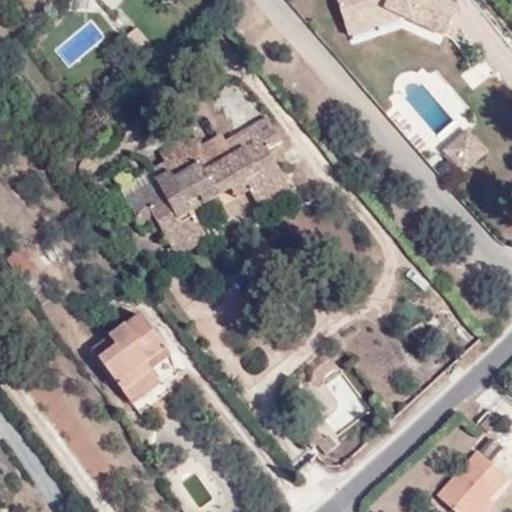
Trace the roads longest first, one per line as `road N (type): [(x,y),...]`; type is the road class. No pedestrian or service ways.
road 1 (residential): [(511,268),(461,227),(264,0)]
road 2 (tertiary): [(330,509),(511,334)]
road 3 (residential): [(115,511),(0,356)]
